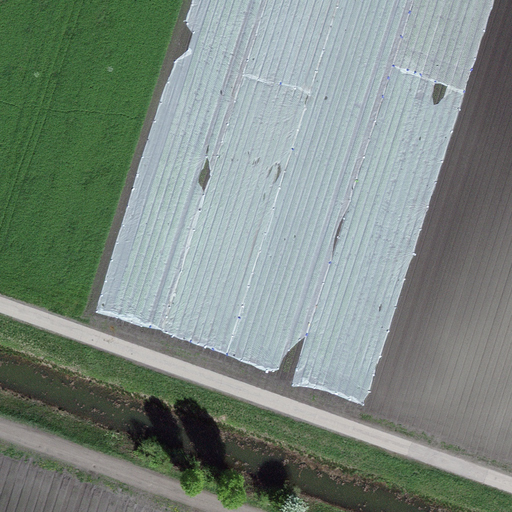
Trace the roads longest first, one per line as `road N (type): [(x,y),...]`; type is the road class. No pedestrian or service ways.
road 1 (track): [(511,496),(0,312)]
road 2 (track): [(232,511),(0,430)]
